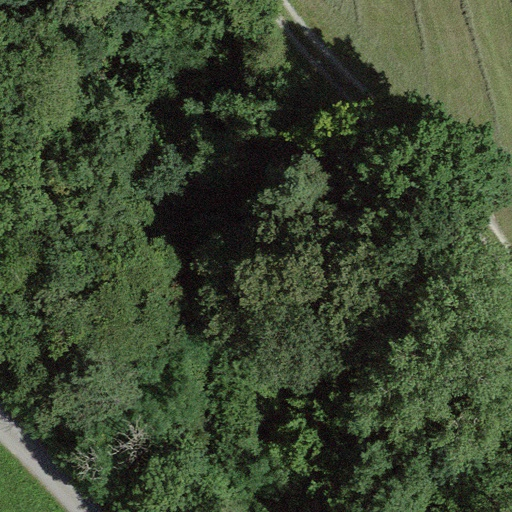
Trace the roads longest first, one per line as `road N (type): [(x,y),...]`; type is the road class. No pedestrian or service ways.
road 1 (track): [(311,0),(511,287)]
road 2 (track): [(86,511),(0,426)]
